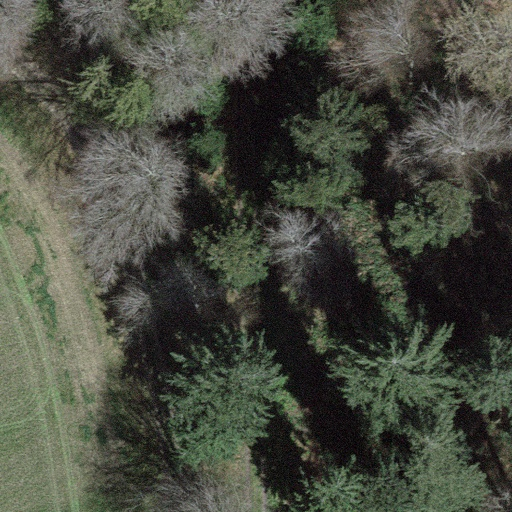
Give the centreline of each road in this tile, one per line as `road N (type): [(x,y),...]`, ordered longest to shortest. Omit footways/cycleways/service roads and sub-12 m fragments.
road 1 (track): [(279,511),(278,486),(140,395),(81,148),(0,40)]
road 2 (track): [(251,0),(242,128),(278,486)]
